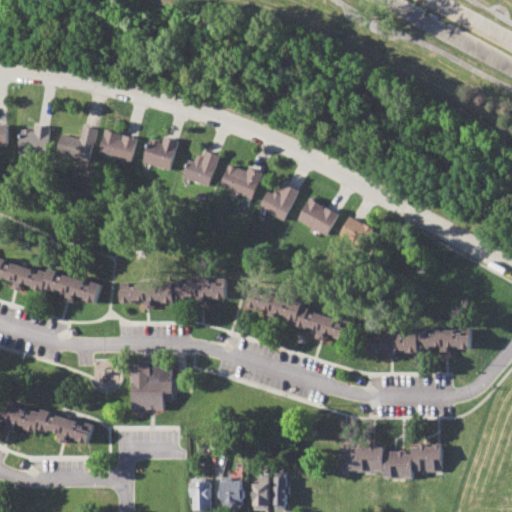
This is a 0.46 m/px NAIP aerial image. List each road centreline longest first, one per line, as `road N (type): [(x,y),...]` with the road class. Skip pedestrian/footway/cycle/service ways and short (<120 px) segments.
road 1 (residential): [(0,69),(91,80),(250,125),(511,265)]
road 2 (residential): [(511,349),(478,388),(380,395),(208,345),(60,341),(0,322)]
road 3 (residential): [(125,477),(38,476),(0,463)]
